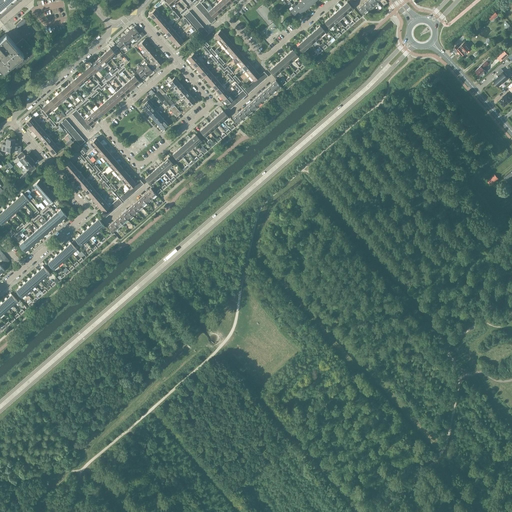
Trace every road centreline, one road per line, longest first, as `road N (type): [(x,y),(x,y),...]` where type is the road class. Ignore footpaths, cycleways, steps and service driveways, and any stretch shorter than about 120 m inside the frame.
road 1 (secondary): [(0,412),(414,46)]
road 2 (secondary): [(408,39),(0,403)]
road 3 (residential): [(247,0),(227,17),(264,58),(332,0)]
road 4 (residential): [(175,61),(103,126),(140,168)]
road 5 (residential): [(9,119),(114,29)]
road 6 (residential): [(88,211),(9,119)]
